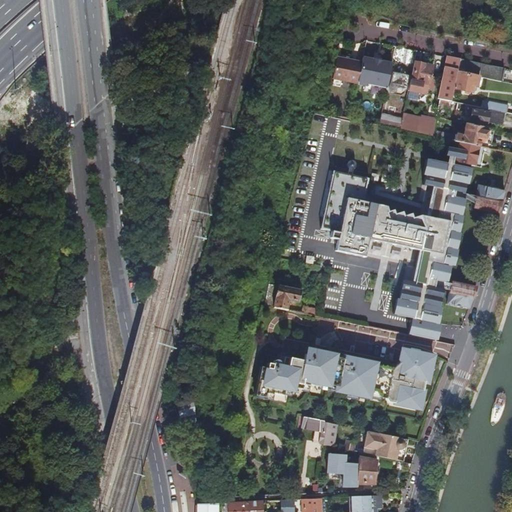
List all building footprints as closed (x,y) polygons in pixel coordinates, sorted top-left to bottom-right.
[(344,81),(358,84),(363,62),(338,57),(334,79),(336,80),(344,81)] [(369,85),(387,89),(392,64),(364,58),(363,62),(358,84),(358,85),(366,86),(367,86),(369,85)] [(439,99),(441,99),(451,102),(453,94),(454,89),(458,73),(460,60),(450,58),(445,83),(443,83),(439,99)] [(502,82),(505,69),(460,60),(458,73),(484,78),(502,82)] [(409,91),(428,95),(434,67),(425,65),(425,64),(417,62),(413,80),(411,80),(409,91)] [(409,76),(394,73),(392,86),(396,87),(397,85),(407,87),(409,76)] [(482,88),(484,78),(458,73),(454,89),(472,92),(474,86),(482,88)] [(464,115),(466,105),(451,102),(441,99),(439,110),(464,115)] [(486,101),(485,108),(507,113),(508,105),(486,101)] [(473,120),(472,125),(484,127),(486,123),(511,127),(511,115),(490,111),(489,113),(473,110),(473,111),(468,110),(466,116),(472,117),(471,120),(473,120)] [(401,130),(403,120),(382,115),(380,126),(391,128),(401,130)] [(419,134),(421,122),(403,118),(403,120),(401,130),(409,132),(419,134)] [(435,131),(437,121),(423,118),(420,134),(434,137),(435,131)] [(460,142),(480,146),(481,140),(484,141),(487,128),(484,127),(472,125),(466,124),(464,137),(456,135),(454,141),(460,142)] [(454,141),(456,135),(435,131),(434,137),(442,139),(453,141),(454,141)] [(475,166),(480,146),(460,142),(458,151),(457,159),(456,162),(475,166)] [(438,323),(436,323),(440,307),(444,288),(450,290),(451,284),(446,283),(450,266),(453,267),(457,250),(456,250),(459,233),(463,216),(462,216),(465,198),(463,198),(464,194),(467,183),(470,169),(454,165),(455,158),(457,159),(458,151),(448,149),(446,157),(449,157),(448,164),(430,160),(425,186),(435,188),(428,219),(430,218),(449,222),(442,255),(421,251),(414,283),(403,280),(399,298),(396,314),(412,318),(410,327),(408,335),(435,341),(436,332),(438,323)] [(421,251),(442,255),(449,222),(430,218),(428,219),(422,221),(420,216),(413,219),(411,214),(404,217),(402,212),(395,215),(394,211),(388,213),(386,208),(364,203),(369,180),(333,172),(320,229),(335,232),(334,236),(338,236),(335,251),(365,257),(368,239),(421,251)] [(467,183),(464,194),(502,202),(505,191),(479,185),(478,186),(467,183)] [(476,201),(475,206),(474,208),(499,214),(502,202),(464,194),(463,198),(465,198),(476,201)] [(450,290),(449,293),(473,298),(476,287),(452,282),(451,284),(450,290)] [(279,286),(275,308),(288,310),(290,300),(300,302),(302,291),(279,286)] [(449,293),(447,304),(469,309),(473,298),(449,293)] [(317,316),(318,310),(305,307),(304,312),(311,313),(310,315),(317,316)] [(316,372),(270,362),(264,391),(291,397),(303,399),(304,393),(429,417),(441,357),(407,350),(403,369),(320,353),(316,372)] [(176,400),(183,429),(187,441),(189,441),(197,439),(195,407),(192,396),(176,400)] [(320,444),(325,445),(336,447),(338,425),(304,418),(301,428),(316,431),(323,432),(320,444)] [(314,443),(320,444),(323,432),(316,431),(314,443)] [(369,431),(364,453),(378,456),(396,460),(397,460),(399,450),(402,450),(403,449),(405,448),(406,447),(406,445),(405,443),(404,441),(402,440),(402,438),(369,431)] [(405,462),(409,440),(402,438),(402,440),(404,441),(405,443),(406,445),(406,447),(405,448),(403,449),(402,450),(399,450),(397,460),(405,462)] [(360,465),(359,484),(362,484),(376,484),(378,456),(364,453),(361,453),(360,465)] [(359,484),(360,465),(347,464),(347,456),(330,455),(328,473),(345,474),(343,487),(357,487),(357,484),(359,484)] [(397,460),(396,460),(396,463),(399,464),(398,469),(411,472),(413,464),(409,463),(405,462),(397,460)] [(320,489),(320,485),(308,486),(308,494),(319,494),(320,489)] [(362,511),(377,511),(378,510),(382,509),(382,496),(361,497),(362,511)] [(362,511),(361,497),(350,497),(350,511),(362,511)] [(321,511),(321,499),(303,500),(303,511),(321,511)] [(294,500),(281,501),(282,505),(281,511),(287,511),(294,511),(294,500)] [(228,511),(248,511),(248,502),(228,503),(228,511)] [(248,511),(265,511),(265,502),(248,502),(248,511)]
